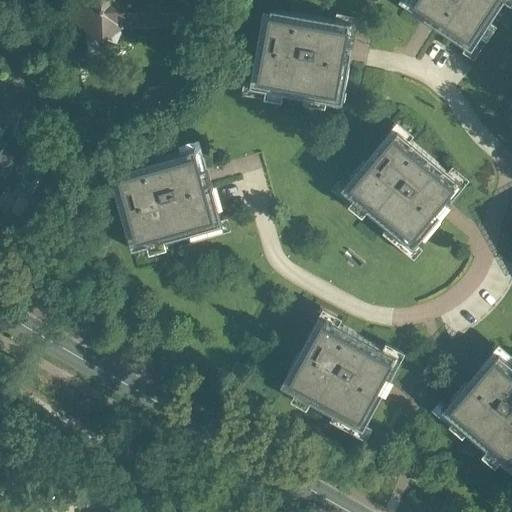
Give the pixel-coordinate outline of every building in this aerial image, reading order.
[(73,0),(75,23),(75,29),(180,25),(180,20),(179,0),(73,0)] [(231,66),(188,119),(235,158),(201,167),(196,148),(118,169),(124,192),(134,189),(138,203),(121,208),(133,249),(150,245),(165,240),(192,233),(207,229),(224,224),(213,185),(254,174),(347,251),(344,255),(332,319),(326,316),(315,337),(324,341),(317,354),(302,346),(281,384),(297,392),(364,429),(385,392),(372,385),(379,372),(386,376),(397,355),(391,352),(409,320),(415,309),(439,328),(458,344),(487,368),(485,370),(491,375),(481,386),(470,376),(442,409),(488,449),(501,459),(511,469),(511,235),(467,260),(453,248),(511,178),(511,176),(511,110),(511,109),(504,101),(497,95),(511,72),(511,0),(408,0),(406,3),(405,5),(367,64),(415,96),(393,129),(397,132),(384,147),(392,154),(382,165),(369,154),(356,170),(294,119),(299,95),(311,97),(327,100),(344,103),(351,61),(337,58),(340,44),(347,45),(351,22),(272,8),(268,31),(278,32),(275,47),(258,44),(251,83),(231,66)] [(0,27),(0,46),(7,50),(15,36),(0,27)] [(0,192),(4,185),(9,188),(17,175),(12,172),(24,152),(1,139),(6,130),(0,126),(0,192)] [(12,210),(6,220),(23,229),(28,220),(12,210)] [(135,511),(136,485),(107,485),(106,511),(135,511)]
